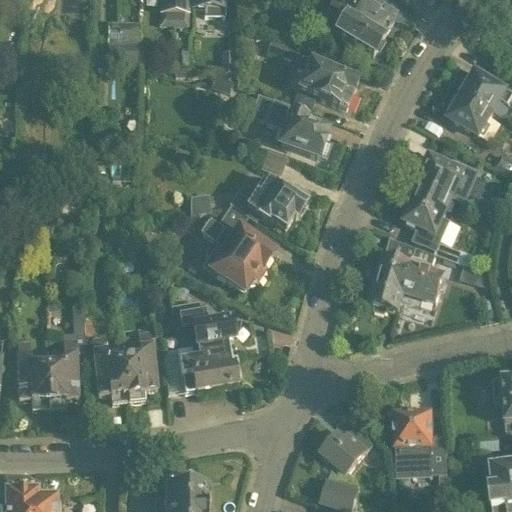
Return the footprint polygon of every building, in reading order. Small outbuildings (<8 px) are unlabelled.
[(188,30),(188,0),(159,0),(159,28),(188,30)] [(190,0),(190,11),(203,11),(203,21),(224,21),(223,0),(190,0)] [(382,9),(378,16),(352,0),(335,0),(319,27),(371,60),(383,42),(382,41),(392,25),(391,24),(395,17),(382,9)] [(107,24),(107,41),(117,41),(117,24),(107,24)] [(117,24),(117,41),(137,41),(138,41),(138,25),(117,24)] [(107,41),(107,61),(137,61),(137,41),(117,41),(107,41)] [(311,113),(315,102),(337,111),(338,111),(346,114),(357,85),(325,73),(327,66),(271,45),(267,54),(298,66),(296,73),(305,76),(297,95),(296,95),(292,106),(311,113)] [(461,99),(492,118),(500,104),(507,109),(511,100),(511,97),(475,76),(461,99)] [(232,87),(213,80),(209,91),(227,98),(232,87)] [(492,118),(461,99),(447,123),(478,141),(492,118)] [(322,147),(326,137),(302,129),(304,125),(294,122),(297,113),(282,107),(274,131),(284,136),(279,149),(316,163),(317,161),(325,164),(330,150),(322,147)] [(261,169),(277,175),(283,158),(267,152),(261,169)] [(511,166),(500,159),(493,171),(511,182),(511,166)] [(429,160),(416,188),(451,203),(463,176),(429,160)] [(229,210),(247,222),(255,228),(258,222),(267,228),(269,225),(284,235),(292,223),(295,224),(305,209),(302,207),(307,199),(293,190),(288,197),(267,183),(258,198),(255,196),(250,204),(237,196),(229,210)] [(419,191),(403,226),(418,232),(411,246),(420,250),(421,249),(434,255),(433,259),(435,259),(467,272),(473,259),(439,247),(448,226),(442,223),(451,203),(416,188),(415,190),(419,191)] [(189,202),(189,219),(208,216),(206,199),(189,202)] [(493,208),(488,219),(497,223),(502,212),(493,208)] [(61,229),(62,222),(57,218),(50,220),(49,227),(54,232),(61,229)] [(270,257),(238,235),(235,240),(209,223),(199,236),(217,248),(202,270),(210,276),(242,298),(251,285),(255,288),(261,279),(257,277),(270,257)] [(415,259),(417,252),(389,242),(369,308),(373,309),(374,316),(384,319),(388,313),(398,316),(403,300),(415,259)] [(433,259),(417,252),(415,259),(403,300),(434,309),(443,280),(423,274),(425,267),(432,269),(435,259),(433,259)] [(0,269),(16,271),(19,256),(0,254),(0,269)] [(176,280),(158,272),(160,280),(168,293),(176,280)] [(487,278),(481,276),(477,289),(490,293),(487,278)] [(135,295),(136,309),(147,308),(146,294),(135,295)] [(178,366),(228,358),(226,346),(232,345),(229,324),(204,328),(202,317),(199,318),(197,307),(181,310),(183,318),(171,320),(174,334),(182,332),(182,330),(192,329),(197,361),(178,364),(178,366)] [(62,366),(46,366),(48,413),(64,413),(64,404),(77,403),(75,356),(85,356),(83,326),(72,327),(73,338),(62,339),(62,356),(61,356),(62,366)] [(122,360),(127,407),(144,405),(143,397),(144,397),(144,396),(156,394),(151,347),(150,347),(149,335),(137,336),(138,348),(137,349),(138,358),(122,360)] [(127,407),(122,360),(107,362),(106,352),(105,352),(104,341),(91,342),(92,354),(96,401),(109,400),(110,400),(111,409),(127,407)] [(48,413),(46,366),(30,367),(29,357),(29,358),(28,346),(16,346),(16,358),(18,405),(31,405),(31,414),(48,413)] [(229,362),(228,358),(178,366),(180,380),(181,379),(184,398),(195,396),(195,397),(234,390),(230,362),(229,362)] [(511,383),(492,386),(494,411),(504,410),(506,440),(511,439),(511,383)] [(396,475),(422,475),(422,452),(431,452),(431,451),(431,417),(416,418),(416,424),(394,424),(394,452),(395,452),(396,475)] [(358,488),(356,484),(348,477),(372,449),(359,426),(344,444),(337,439),(320,458),(334,470),(328,487),(327,486),(321,507),(336,511),(352,511),(357,495),(356,495),(357,491),(358,488)] [(500,455),(499,440),(472,441),(473,457),(500,455)] [(447,494),(445,450),(431,451),(431,452),(432,480),(438,480),(439,494),(447,494)] [(511,511),(511,468),(486,472),(491,511),(511,511)] [(154,511),(205,511),(206,491),(154,491),(154,511)] [(54,511),(55,503),(36,503),(36,497),(4,497),(3,511),(54,511)]
